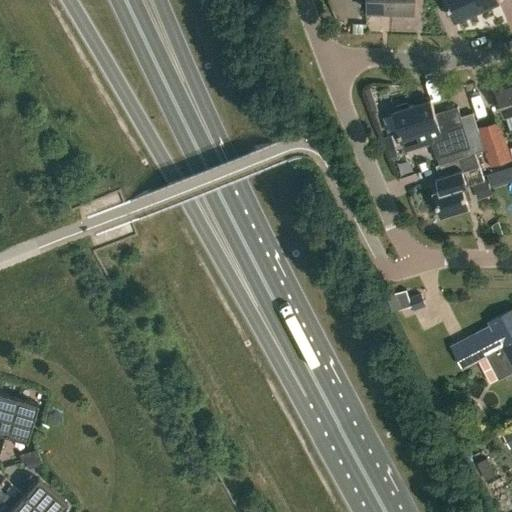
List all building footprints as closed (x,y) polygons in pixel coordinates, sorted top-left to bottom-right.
[(367,0),(367,9),(392,10),(392,0),(367,0)] [(392,0),(392,10),(416,11),(416,0),(392,0)] [(446,0),(455,20),(479,9),(475,0),(446,0)] [(475,0),(479,9),(499,0),(475,0)] [(511,84),(498,89),(507,114),(511,112),(511,84)] [(396,107),(395,112),(394,112),(400,133),(398,134),(399,138),(401,137),(405,150),(422,145),(420,140),(429,137),(436,159),(438,165),(456,160),(454,154),(470,149),(463,126),(441,133),(431,101),(410,107),(407,104),(396,107)] [(510,158),(498,119),(477,126),(489,164),(510,158)] [(388,147),(395,145),(392,135),(385,138),(388,147)] [(468,187),(464,173),(480,168),(476,154),(436,166),(444,189),(433,192),(441,216),(469,208),(463,189),(468,187)] [(430,174),(407,177),(409,193),(432,191),(430,174)] [(425,304),(420,291),(420,290),(419,291),(409,295),(406,288),(392,292),(398,309),(412,304),(414,309),(425,304)] [(463,367),(487,355),(499,378),(511,371),(511,310),(489,322),(491,326),(452,347),(463,367)] [(16,397),(0,391),(0,432),(5,434),(16,397)] [(37,403),(16,397),(5,434),(25,440),(37,403)] [(511,444),(511,427),(503,432),(510,446),(511,444)] [(19,454),(21,462),(25,461),(36,457),(34,450),(19,454)] [(497,474),(488,456),(478,461),(487,479),(497,474)] [(27,468),(39,465),(36,457),(25,461),(27,468)] [(36,477),(22,494),(43,511),(58,511),(66,503),(36,477)] [(43,511),(22,494),(9,509),(12,511),(43,511)]
